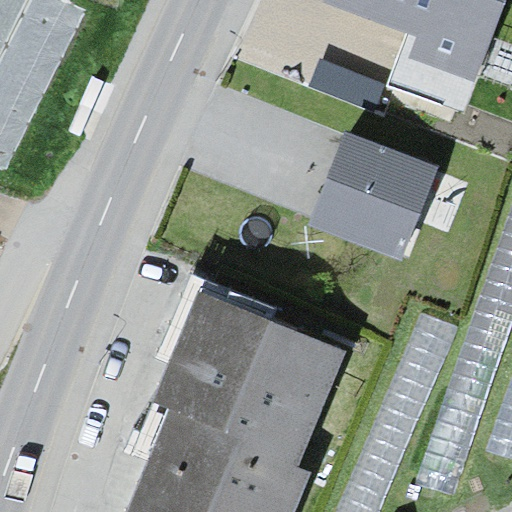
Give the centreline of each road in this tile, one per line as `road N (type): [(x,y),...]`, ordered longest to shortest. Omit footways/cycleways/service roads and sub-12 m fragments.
road 1 (residential): [(85,247),(197,0)]
road 2 (residential): [(0,490),(85,247)]
